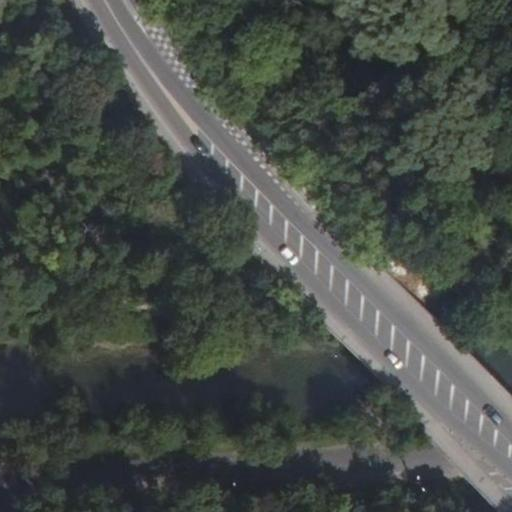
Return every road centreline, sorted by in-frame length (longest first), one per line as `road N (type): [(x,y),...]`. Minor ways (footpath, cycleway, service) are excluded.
road 1 (residential): [(511,453),(130,472),(0,490)]
road 2 (secondary): [(257,202),(511,458)]
road 3 (secondary): [(257,202),(105,0)]
